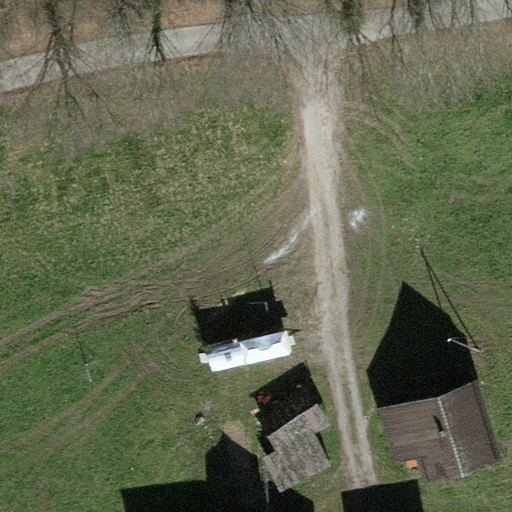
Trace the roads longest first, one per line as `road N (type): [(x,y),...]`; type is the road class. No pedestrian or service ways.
road 1 (tertiary): [(0,86),(161,43),(511,0)]
road 2 (unknown): [(298,28),(343,505)]
